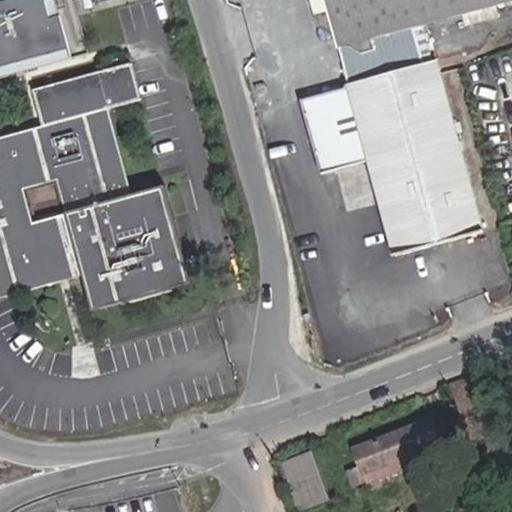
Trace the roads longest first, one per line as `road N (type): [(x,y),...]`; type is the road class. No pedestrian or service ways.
road 1 (unclassified): [(287,418),(273,362),(271,237),(207,0)]
road 2 (tertiary): [(287,418),(511,330)]
road 3 (tertiary): [(95,461),(219,438)]
